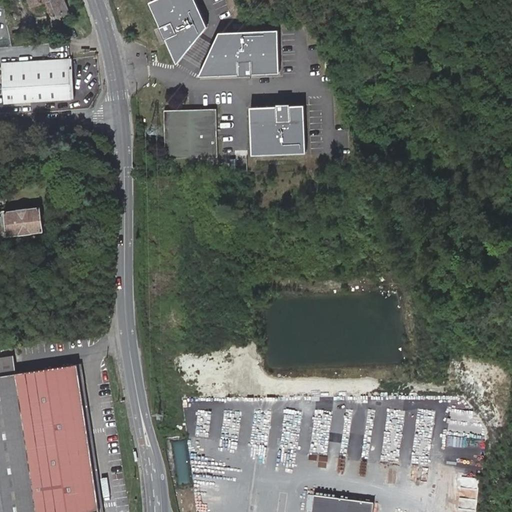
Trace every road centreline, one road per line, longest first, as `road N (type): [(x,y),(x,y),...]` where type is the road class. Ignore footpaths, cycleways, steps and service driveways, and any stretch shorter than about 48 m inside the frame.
road 1 (secondary): [(158,511),(127,335),(121,120)]
road 2 (secondary): [(121,120),(96,0)]
road 3 (unclassified): [(121,120),(0,130)]
